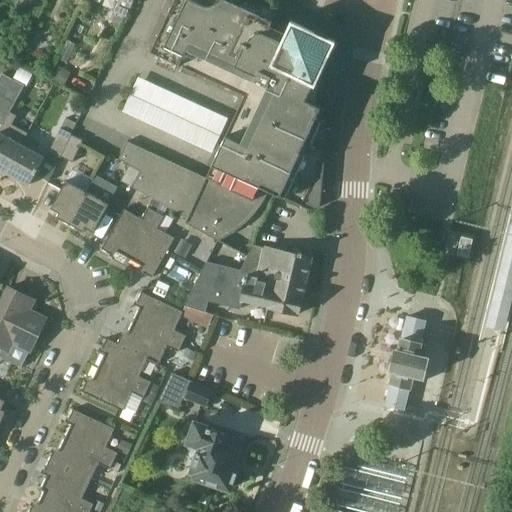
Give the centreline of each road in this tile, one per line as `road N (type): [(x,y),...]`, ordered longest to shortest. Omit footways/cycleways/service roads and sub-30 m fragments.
road 1 (unclassified): [(282,511),(308,447),(347,285),(357,145),(380,15)]
road 2 (residential): [(0,491),(82,318),(69,269),(0,230)]
